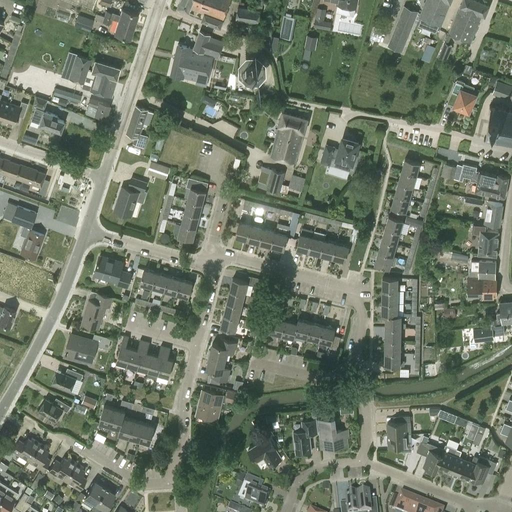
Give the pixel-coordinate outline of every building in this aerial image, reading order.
[(179,0),(177,6),(189,11),(189,8),(203,14),(201,21),(220,29),(223,20),(230,0),(179,0)] [(426,0),(419,16),(441,25),(451,0),(426,0)] [(470,42),(481,15),(484,16),(489,5),(476,0),(462,0),(449,34),(470,42)] [(249,7),(238,6),(235,20),(257,24),(260,9),(249,7)] [(417,12),(404,6),(388,45),(401,50),(417,12)] [(317,7),(315,15),(324,17),(326,9),(317,7)] [(105,10),(103,16),(111,19),(117,21),(133,26),(137,13),(121,8),(119,14),(105,10)] [(20,18),(11,14),(10,19),(19,23),(20,18)] [(111,19),(103,16),(96,14),(94,19),(109,24),(111,19)] [(283,15),(279,36),(291,39),(296,17),(283,15)] [(88,29),(91,21),(77,16),(75,24),(88,29)] [(314,26),(327,29),(329,22),(315,19),(314,26)] [(117,21),(113,33),(129,38),(133,26),(117,21)] [(15,30),(11,42),(17,45),(21,32),(20,32),(22,25),(17,24),(15,30)] [(211,34),(199,30),(193,47),(177,44),(171,73),(196,79),(195,84),(206,85),(208,73),(212,56),(201,54),(194,52),(194,49),(204,52),(218,58),(224,42),(210,37),(211,34)] [(268,48),(276,50),(279,36),(270,34),(268,48)] [(317,37),(306,35),(304,48),(315,50),(317,37)] [(11,42),(7,53),(13,56),(17,45),(11,42)] [(446,60),(452,46),(443,42),(438,56),(446,60)] [(82,82),(81,88),(89,90),(111,96),(119,67),(94,59),(90,70),(87,70),(91,59),(75,54),(68,52),(60,75),(68,78),(82,82)] [(7,53),(3,65),(9,67),(13,56),(7,53)] [(242,67),(242,71),(244,74),(247,77),(251,78),(254,78),(258,77),(261,74),(263,71),(264,67),(263,64),(261,60),(258,58),(254,56),(251,56),(247,58),(244,60),(242,64),(242,67)] [(9,67),(3,65),(0,72),(0,75),(6,77),(9,67)] [(465,82),(456,78),(446,103),(454,106),(468,111),(475,94),(462,89),(465,82)] [(511,86),(496,81),(492,94),(511,100),(511,86)] [(59,89),(57,95),(79,102),(81,95),(59,88),(59,89)] [(0,122),(2,123),(9,103),(0,99),(0,96),(1,94),(0,93),(0,122)] [(209,102),(211,97),(203,94),(200,100),(206,103),(209,102)] [(36,108),(35,108),(30,120),(38,123),(38,124),(60,131),(63,120),(56,118),(57,115),(43,110),(43,107),(44,107),(47,99),(35,95),(32,103),(37,105),(36,108)] [(93,114),(94,114),(105,118),(109,105),(98,101),(98,100),(89,97),(87,104),(88,105),(85,113),(93,116),(93,114)] [(19,106),(9,103),(2,123),(13,126),(17,115),(22,117),(27,103),(21,101),(19,106)] [(511,108),(511,110),(505,109),(503,108),(503,106),(502,106),(501,108),(491,106),(490,104),(489,106),(491,107),(485,137),(484,138),(483,138),(484,140),(486,139),(496,141),(496,142),(497,143),(497,141),(506,142),(505,144),(507,145),(507,143),(511,143),(511,108)] [(153,112),(147,110),(135,106),(126,133),(135,136),(132,143),(144,147),(148,136),(139,133),(143,123),(149,125),(153,112)] [(282,112),(270,156),(295,163),(308,119),(282,112)] [(36,143),(37,138),(25,134),(23,139),(36,143)] [(154,148),(160,150),(164,139),(158,137),(154,148)] [(358,142),(342,137),(339,148),(335,147),(336,146),(325,143),(320,162),(330,165),(332,157),(336,158),(352,163),(358,142)] [(0,172),(7,175),(11,161),(0,157),(0,172)] [(404,158),(401,171),(416,175),(419,163),(404,158)] [(7,175),(23,181),(28,167),(11,161),(7,175)] [(147,173),(166,179),(170,168),(151,161),(147,173)] [(443,163),(440,174),(453,178),(457,166),(443,163)] [(507,183),(508,176),(498,174),(497,176),(475,170),(476,167),(463,164),(460,175),(470,178),(471,173),(479,175),(478,180),(497,184),(498,181),(507,183)] [(282,183),(285,172),(261,166),(256,186),(279,192),(287,194),(289,186),(302,190),(305,176),(292,173),(288,185),(282,183)] [(28,167),(23,181),(40,187),(43,179),(45,173),(28,167)] [(377,185),(380,169),(374,167),(370,183),(377,185)] [(438,168),(433,167),(430,179),(435,180),(438,168)] [(416,175),(401,171),(398,182),(413,186),(416,175)] [(477,186),(475,192),(504,198),(507,183),(498,181),(497,184),(478,180),(479,175),(471,173),(470,178),(469,180),(478,182),(477,186)] [(138,192),(135,191),(134,191),(135,188),(144,191),(147,182),(130,176),(128,185),(130,186),(130,189),(121,187),(114,210),(130,215),(138,192)] [(430,179),(426,191),(431,192),(435,180),(430,179)] [(398,182),(394,195),(409,199),(413,186),(398,182)] [(190,187),(187,198),(202,202),(205,191),(190,187)] [(428,204),(431,192),(426,191),(423,203),(428,204)] [(394,195),(391,207),(406,211),(409,199),(394,195)] [(464,204),(474,205),(473,210),(480,211),(482,206),(483,199),(466,196),(464,204)] [(256,207),(257,202),(238,197),(235,207),(250,211),(251,206),(256,207)] [(199,215),(202,202),(187,198),(184,211),(199,215)] [(11,220),(10,220),(30,228),(36,212),(16,204),(16,205),(7,201),(1,216),(11,220)] [(487,223),(499,225),(503,204),(487,201),(484,223),(487,223)] [(268,205),(257,202),(256,207),(257,207),(256,213),(262,214),(263,209),(267,210),(268,205)] [(424,217),(428,204),(423,203),(419,215),(424,217)] [(294,236),(299,213),(281,208),(280,213),(292,216),(289,226),(287,234),(288,234),(294,236)] [(184,211),(181,223),(196,227),(199,215),(184,211)] [(388,216),(385,228),(400,232),(403,220),(388,216)] [(354,224),(342,221),(341,225),(349,227),(353,229),(354,224)] [(235,237),(247,240),(251,225),(239,222),(235,237)] [(487,230),(487,223),(484,223),(472,222),(471,234),(480,235),(478,254),(496,255),(498,231),(487,230)] [(181,223),(177,236),(192,240),(196,227),(181,223)] [(287,234),(289,226),(280,223),(277,232),(275,231),(271,246),(284,250),(288,234),(287,234)] [(417,224),(414,235),(413,236),(418,237),(422,225),(417,224)] [(263,228),(251,225),(247,240),(259,243),(263,228)] [(259,243),(271,246),(275,231),(263,228),(259,243)] [(385,228),(382,239),(397,244),(400,232),(385,228)] [(28,229),(19,252),(35,258),(40,245),(39,244),(43,234),(28,229)] [(297,249),(308,252),(312,237),(301,234),(297,249)] [(413,236),(410,248),(415,249),(418,237),(413,236)] [(308,252),(320,255),(324,240),(312,237),(308,252)] [(382,239),(378,252),(393,256),(397,244),(382,239)] [(320,255),(332,258),(336,243),(324,240),(320,255)] [(336,243),(332,258),(345,261),(349,246),(336,243)] [(411,261),(415,249),(410,248),(406,260),(411,261)] [(390,269),(393,256),(378,252),(375,264),(390,269)] [(99,256),(94,273),(109,278),(108,279),(115,281),(114,285),(127,289),(132,272),(120,269),(122,262),(99,256)] [(408,274),(411,261),(406,260),(404,270),(403,272),(408,274)] [(469,270),(469,276),(478,276),(478,277),(495,278),(495,261),(479,260),(478,270),(469,270)] [(152,287),(156,272),(143,269),(138,268),(136,275),(141,277),(139,283),(152,287)] [(168,275),(156,272),(152,287),(164,290),(168,275)] [(164,290),(176,294),(180,279),(168,275),(164,290)] [(383,277),(383,290),(398,290),(399,278),(383,277)] [(232,278),(229,291),(245,294),(248,282),(232,278)] [(192,282),(180,279),(176,294),(188,297),(192,282)] [(467,279),(467,296),(496,296),(496,279),(467,279)] [(383,290),(382,303),(398,303),(398,290),(383,290)] [(242,306),(245,294),(229,291),(226,302),(242,306)] [(110,307),(113,297),(97,292),(94,301),(88,299),(82,324),(98,328),(105,305),(110,307)] [(134,302),(147,305),(148,300),(136,297),(134,302)] [(160,304),(161,300),(154,298),(153,302),(148,300),(147,305),(158,309),(160,304)] [(511,300),(500,302),(501,312),(511,310),(511,300)] [(226,302),(223,314),(239,318),(242,306),(226,302)] [(398,303),(382,303),(382,315),(386,315),(398,315),(398,303)] [(158,309),(171,312),(172,307),(160,304),(158,309)] [(0,305),(0,312),(0,313),(0,314),(0,323),(9,327),(15,310),(3,306),(3,307),(0,305)] [(183,316),(184,311),(172,307),(171,312),(183,316)] [(454,308),(443,309),(444,318),(455,317),(454,308)] [(496,313),(497,317),(497,324),(490,324),(490,326),(473,328),(474,341),(494,339),(493,335),(504,333),(502,323),(511,321),(511,310),(501,312),(496,313)] [(223,314),(220,327),(236,331),(239,318),(223,314)] [(386,315),(386,327),(402,328),(402,315),(398,315),(386,315)] [(270,331),(281,334),(285,319),(274,316),(270,331)] [(295,334),(298,323),(285,319),(281,334),(295,338),(296,334),(295,334)] [(299,319),(298,323),(295,334),(296,334),(305,337),(309,322),(299,319)] [(305,337),(318,340),(322,325),(309,322),(305,337)] [(334,335),(336,329),(322,325),(318,340),(330,343),(329,347),(337,349),(340,336),(334,335)] [(402,328),(386,327),(386,340),(401,340),(402,328)] [(80,356),(80,359),(91,362),(96,345),(107,349),(111,338),(94,333),(92,340),(70,334),(64,356),(73,359),(75,354),(80,356)] [(127,365),(132,347),(127,346),(129,337),(124,335),(116,362),(127,365)] [(212,343),(209,356),(226,360),(228,352),(234,354),(237,342),(221,338),(219,345),(212,343)] [(127,365),(137,368),(145,341),(140,340),(138,349),(132,347),(127,365)] [(386,340),(386,352),(401,353),(401,340),(386,340)] [(150,342),(149,342),(145,341),(137,368),(148,371),(153,353),(147,352),(150,342)] [(148,371),(158,374),(166,347),(161,345),(158,355),(153,353),(148,371)] [(171,348),(166,347),(158,374),(169,377),(174,359),(168,358),(171,348)] [(401,366),(401,353),(386,352),(386,365),(401,366)] [(226,360),(209,356),(206,369),(212,371),(210,376),(209,382),(219,384),(220,379),(227,381),(230,368),(224,367),(226,360)] [(64,373),(57,370),(51,383),(70,391),(75,378),(80,380),(83,374),(67,367),(64,373)] [(235,380),(233,387),(241,389),(242,382),(235,380)] [(225,401),(237,403),(239,392),(227,389),(225,401)] [(202,391),(197,414),(216,419),(222,396),(202,391)] [(55,421),(62,409),(67,412),(70,406),(56,397),(52,403),(45,398),(38,410),(55,421)] [(98,403),(85,399),(83,405),(96,410),(98,403)] [(109,426),(114,408),(103,405),(98,423),(109,426)] [(154,408),(148,407),(147,412),(145,417),(151,419),(153,414),(154,408)] [(109,426),(119,429),(123,417),(124,411),(114,408),(109,426)] [(404,422),(410,421),(410,415),(394,416),(394,422),(387,422),(387,435),(405,433),(404,422)] [(456,416),(454,423),(465,428),(467,421),(456,416)] [(123,417),(119,429),(117,434),(128,437),(133,420),(123,417)] [(347,445),(346,437),(348,436),(348,429),(336,430),(335,418),(317,420),(320,449),(330,448),(330,449),(339,448),(338,445),(347,445)] [(316,433),(315,419),(302,421),(303,430),(293,431),(296,453),(311,451),(309,434),(316,433)] [(128,437),(139,441),(144,423),(133,420),(128,437)] [(154,426),(144,423),(139,441),(149,444),(154,426)] [(479,448),(486,427),(472,423),(468,436),(474,438),(472,446),(479,448)] [(507,435),(505,442),(511,444),(511,430),(502,427),(500,432),(507,435)] [(409,433),(405,433),(387,435),(388,447),(397,446),(397,451),(410,450),(409,433)] [(268,437),(248,450),(255,461),(263,456),(269,466),(281,458),(268,437)] [(11,451),(26,460),(37,443),(30,438),(29,440),(27,438),(26,438),(23,442),(19,439),(18,439),(11,451)] [(416,452),(422,454),(426,442),(421,440),(416,452)] [(430,450),(432,445),(426,442),(422,454),(427,456),(423,466),(435,470),(436,467),(441,454),(430,450)] [(44,449),(45,447),(37,443),(26,460),(36,467),(43,471),(50,459),(44,455),(47,451),(44,449)] [(441,454),(436,467),(447,471),(456,449),(445,444),(442,450),(441,454)] [(447,471),(458,476),(465,459),(459,457),(461,451),(456,449),(447,471)] [(470,480),(471,477),(478,461),(479,458),(474,456),(471,462),(465,459),(458,476),(470,480)] [(479,458),(478,461),(471,477),(482,481),(486,471),(492,473),(496,463),(492,461),(492,460),(480,456),(479,458)] [(53,474),(63,480),(74,462),(67,457),(65,459),(63,457),(60,462),(55,458),(47,470),(53,474)] [(81,475),(84,471),(79,468),(80,466),(74,462),(63,480),(79,490),(86,478),(81,475)] [(257,488),(260,481),(247,476),(244,483),(251,486),(245,501),(263,508),(269,492),(257,488)] [(85,494),(80,491),(75,499),(68,510),(70,511),(78,511),(81,508),(78,507),(81,503),(80,503),(81,501),(91,507),(94,503),(104,487),(94,481),(85,494)] [(5,511),(18,493),(7,487),(0,498),(0,511),(5,511)] [(114,494),(104,487),(94,503),(104,509),(114,494)] [(13,508),(19,511),(25,501),(28,496),(23,492),(13,508)] [(369,492),(357,494),(358,511),(377,511),(377,505),(370,506),(369,492)] [(358,511),(357,494),(345,495),(347,509),(340,509),(340,511),(358,511)] [(394,511),(396,511),(406,511),(412,498),(401,494),(399,497),(394,495),(389,508),(394,510),(394,511)] [(406,511),(418,511),(422,502),(412,498),(406,511)] [(39,511),(29,505),(30,504),(25,501),(19,511),(20,511),(39,511)] [(418,511),(430,511),(433,506),(422,502),(418,511)] [(251,511),(230,503),(228,510),(233,511),(251,511)]
